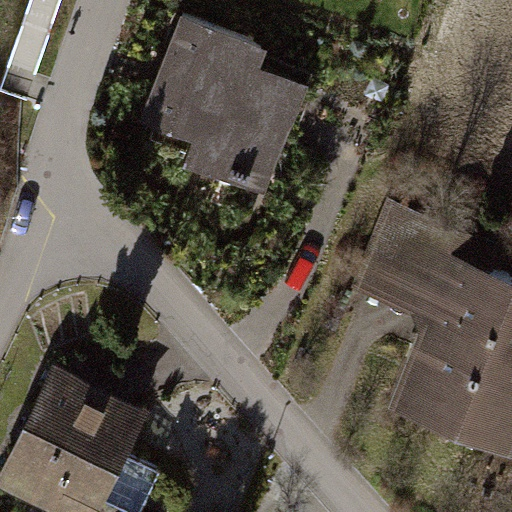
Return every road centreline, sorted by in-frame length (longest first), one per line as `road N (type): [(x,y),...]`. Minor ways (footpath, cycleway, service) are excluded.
road 1 (residential): [(352,511),(54,179)]
road 2 (residential): [(97,0),(64,97),(54,179)]
road 3 (residential): [(0,313),(54,179)]
